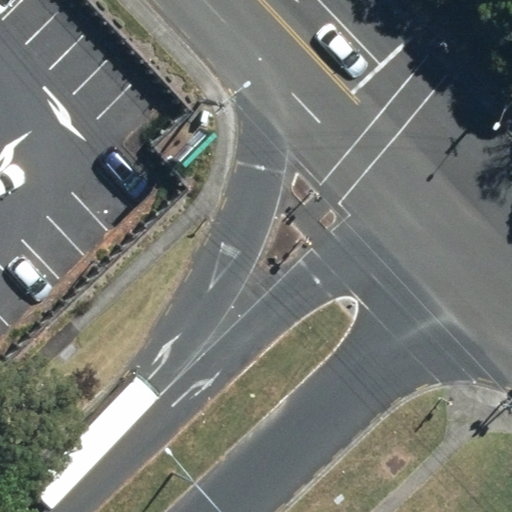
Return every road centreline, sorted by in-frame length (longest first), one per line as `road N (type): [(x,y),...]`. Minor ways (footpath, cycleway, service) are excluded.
road 1 (primary): [(108,451),(196,299),(259,165),(265,72),(252,0)]
road 2 (secondary): [(108,451),(415,165)]
road 3 (secondary): [(502,256),(234,511)]
road 4 (primary): [(415,165),(260,0)]
road 5 (primary): [(502,256),(415,165)]
